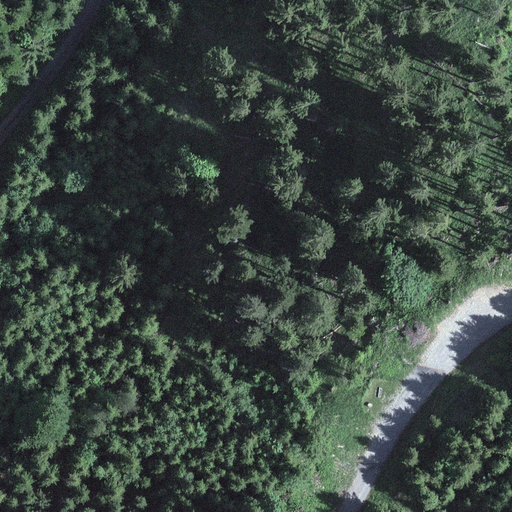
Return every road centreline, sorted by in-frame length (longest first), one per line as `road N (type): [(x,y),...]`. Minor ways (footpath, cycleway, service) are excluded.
road 1 (track): [(358,511),(404,418),(453,354)]
road 2 (track): [(106,0),(0,141)]
